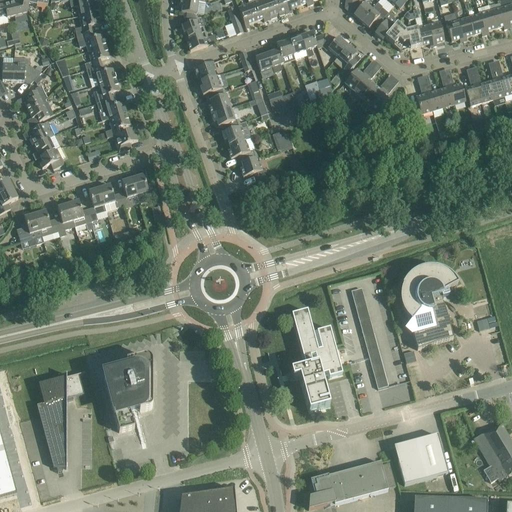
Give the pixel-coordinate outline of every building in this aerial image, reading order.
[(16,0),(15,4),(27,15),(29,4),(37,5),(37,4),(47,6),(48,0),(16,0)] [(80,18),(98,15),(96,3),(83,6),(81,0),(80,0),(70,2),(71,9),(77,7),(80,18)] [(268,22),(259,0),(250,0),(249,3),(250,6),(256,23),(263,21),(264,23),(268,22)] [(259,0),(268,22),(271,21),(270,18),(277,15),(271,0),(259,0)] [(283,0),(271,0),(277,15),(285,13),(286,16),(289,14),(283,0)] [(291,10),(299,8),(295,0),(283,0),(289,14),(292,13),(291,10)] [(363,1),(362,0),(346,0),(345,9),(358,5),(358,1),(363,1)] [(400,10),(408,0),(400,0),(395,6),(400,10)] [(197,11),(198,3),(181,1),(180,9),(182,9),(181,14),(184,15),(196,16),(197,11)] [(7,20),(27,15),(15,4),(4,6),(7,17),(7,18),(7,20)] [(361,23),(372,11),(364,4),(362,8),(358,5),(345,9),(345,10),(354,17),(361,23)] [(372,11),(361,23),(369,30),(373,25),(376,28),(388,14),(382,9),(383,8),(378,4),(372,11)] [(249,26),(256,23),(250,6),(238,10),(246,30),(250,29),(249,26)] [(510,27),(511,25),(511,6),(501,10),(507,30),(511,29),(510,27)] [(490,13),(488,7),(478,10),(480,16),(485,37),(489,36),(488,33),(496,31),(490,13)] [(231,20),(237,18),(234,10),(228,12),(231,20)] [(504,31),(507,30),(501,10),(490,13),(496,31),(503,29),(504,31)] [(415,20),(413,15),(410,16),(407,13),(402,19),(406,23),(415,20)] [(387,21),(384,19),(388,14),(376,28),(379,30),(375,35),(383,42),(385,39),(393,29),(386,23),(387,21)] [(76,38),(89,35),(88,35),(87,29),(100,26),(98,15),(80,18),(82,29),(75,30),(76,38)] [(201,29),(196,16),(184,15),(184,20),(186,26),(181,28),(184,36),(187,35),(188,40),(206,34),(204,28),(201,29)] [(457,23),(455,15),(444,18),(451,44),(459,41),(460,44),(464,43),(457,23)] [(482,38),(485,37),(480,16),(468,19),(474,37),(481,35),(482,38)] [(231,20),(237,36),(243,34),(237,18),(231,20)] [(466,39),(474,37),(468,19),(457,23),(464,43),(467,42),(466,39)] [(417,30),(417,27),(407,30),(399,23),(393,29),(385,39),(399,51),(401,49),(402,44),(404,45),(403,49),(404,52),(422,48),(417,30)] [(444,43),(442,33),(440,25),(428,27),(433,48),(437,47),(436,44),(444,43)] [(430,49),(433,48),(428,27),(417,30),(422,48),(429,46),(430,49)] [(206,34),(188,40),(190,44),(187,45),(190,53),(207,48),(205,41),(208,40),(206,34)] [(325,35),(314,39),(312,34),(300,38),(305,52),(308,59),(314,57),(311,50),(317,48),(317,50),(323,48),(325,35)] [(88,53),(106,48),(103,36),(90,40),(89,35),(76,38),(79,48),(86,48),(88,53)] [(337,58),(348,47),(338,39),(334,43),(325,35),(323,48),(327,52),(328,51),(337,58)] [(300,38),(288,42),(294,57),(295,60),(307,56),(305,52),(300,38)] [(21,49),(20,45),(19,40),(13,42),(14,46),(15,50),(21,49)] [(294,57),(288,42),(277,46),(278,51),(279,51),(282,61),(284,65),(295,61),(294,57)] [(348,47),(337,58),(334,62),(344,70),(346,68),(357,55),(348,47)] [(87,72),(99,68),(97,63),(110,59),(106,48),(88,53),(91,64),(85,66),(87,72)] [(281,67),(284,65),(282,61),(279,51),(278,51),(267,55),(272,70),(273,69),(274,74),(281,72),(282,71),(281,67)] [(250,67),(249,63),(245,54),(239,56),(242,65),(244,69),(250,67)] [(260,74),(272,70),(267,55),(255,60),(259,69),(260,74)] [(42,75),(30,68),(30,61),(14,61),(14,65),(13,83),(25,83),(30,86),(34,82),(42,75)] [(55,64),(63,79),(69,77),(64,61),(56,64),(55,64)] [(13,83),(14,65),(3,65),(3,66),(0,66),(0,65),(0,83),(2,83),(13,83)] [(217,78),(216,72),(213,65),(194,71),(197,79),(199,78),(201,83),(217,78)] [(98,87),(116,82),(113,70),(100,74),(99,68),(87,72),(89,80),(97,81),(98,87)] [(346,68),(344,70),(342,73),(346,76),(350,72),(346,68)] [(371,73),(367,69),(363,73),(365,75),(363,76),(357,71),(344,85),(353,93),(371,73)] [(501,72),(496,74),(503,99),(511,96),(511,87),(509,78),(502,80),(501,78),(503,77),(501,72)] [(375,76),(371,73),(353,93),(362,100),(374,86),(368,81),(370,79),(371,80),(375,76)] [(496,74),(491,75),(492,80),(494,80),(495,82),(487,84),(493,102),(494,107),(505,103),(503,99),(496,74)] [(212,94),(222,90),(217,78),(201,83),(203,88),(200,89),(203,97),(212,94)] [(479,78),(474,80),(482,105),(493,102),(487,84),(480,87),(479,84),(481,84),(479,78)] [(452,80),(447,82),(454,107),(466,104),(461,86),(452,88),(452,86),(454,85),(452,80)] [(474,80),(469,81),(471,87),(472,86),(473,89),(465,91),(470,109),(482,105),(474,80)] [(97,106),(109,102),(107,97),(120,93),(116,82),(98,87),(100,92),(93,94),(97,106)] [(447,82),(442,83),(443,89),(445,88),(446,90),(438,93),(443,110),(454,107),(447,82)] [(388,88),(384,84),(380,88),(382,90),(380,91),(374,86),(362,100),(371,108),(388,88)] [(430,87),(425,88),(432,113),(443,110),(438,93),(431,95),(430,92),(432,92),(430,87)] [(43,105),(46,104),(45,102),(47,100),(41,88),(35,90),(36,93),(27,97),(29,103),(25,105),(29,113),(43,105)] [(392,91),(388,88),(371,108),(380,115),(377,119),(383,124),(392,113),(386,108),(392,101),(385,96),(387,94),(388,95),(392,91)] [(425,88),(420,90),(421,95),(423,94),(424,97),(416,99),(421,117),(432,113),(425,88)] [(230,110),(224,90),(222,90),(212,94),(215,101),(210,102),(211,107),(209,108),(212,116),(230,110)] [(296,107),(298,106),(294,94),(282,98),(283,101),(286,109),(296,105),(296,107)] [(307,95),(302,97),(301,95),(295,97),(294,94),(298,106),(304,104),(304,102),(309,100),(307,95)] [(278,105),(276,106),(274,101),(269,102),(271,108),(272,107),(274,113),(286,109),(283,101),(277,103),(278,105)] [(109,121),(127,115),(123,104),(111,108),(109,102),(97,106),(99,112),(102,123),(109,121)] [(39,123),(49,118),(43,105),(29,113),(32,120),(37,118),(39,123)] [(77,111),(79,117),(90,114),(89,108),(77,111)] [(241,129),(240,125),(238,121),(235,122),(230,110),(212,116),(214,124),(217,123),(218,129),(227,126),(230,132),(222,135),(241,129)] [(67,114),(66,115),(69,120),(71,121),(75,119),(74,114),(72,111),(67,114)] [(114,138),(119,136),(117,130),(130,127),(127,115),(109,121),(112,132),(105,134),(107,140),(114,138)] [(48,124),(32,131),(35,137),(30,139),(34,146),(49,139),(49,140),(54,137),(48,124)] [(251,140),(251,139),(246,124),(240,125),(241,129),(222,135),(225,143),(227,142),(229,147),(245,141),(251,140)] [(292,148),(291,143),(287,132),(281,134),(284,145),(286,150),(292,148)] [(119,154),(131,151),(129,145),(138,142),(136,137),(133,138),(131,133),(119,136),(114,138),(116,145),(119,154)] [(286,150),(284,145),(281,134),(274,136),(280,152),(286,150)] [(62,151),(61,149),(55,137),(54,137),(49,140),(49,139),(34,146),(38,154),(42,152),(45,156),(45,157),(55,152),(55,151),(57,151),(60,149),(61,151),(62,151)] [(89,138),(83,139),(85,146),(91,144),(89,138)] [(250,154),(245,142),(251,140),(245,141),(229,147),(231,152),(228,153),(231,161),(244,156),(246,163),(241,165),(258,159),(255,152),(250,154)] [(65,158),(62,151),(61,151),(60,149),(57,151),(55,151),(55,152),(45,157),(45,156),(40,159),(43,164),(40,165),(42,170),(51,166),(53,172),(64,166),(61,160),(65,158)] [(99,152),(87,156),(89,164),(101,160),(99,152)] [(257,182),(267,179),(269,178),(267,170),(262,172),(258,159),(241,165),(243,170),(240,171),(243,179),(255,175),(257,182)] [(150,199),(156,198),(152,186),(146,187),(143,177),(132,180),(138,197),(148,194),(150,199)] [(0,196),(13,190),(8,180),(0,184),(0,196)] [(127,200),(138,197),(132,180),(122,183),(125,194),(119,196),(123,208),(129,206),(127,200)] [(123,208),(119,196),(113,197),(110,187),(99,190),(105,207),(115,204),(117,209),(123,208)] [(0,216),(2,215),(11,211),(8,205),(18,200),(13,190),(0,196),(0,216)] [(94,210),(105,207),(99,190),(89,193),(94,210),(88,211),(92,223),(97,222),(94,210)] [(92,223),(88,211),(82,213),(79,203),(68,206),(75,229),(76,233),(87,230),(88,232),(94,230),(92,223)] [(75,229),(68,206),(57,209),(61,220),(55,221),(60,239),(66,237),(65,232),(75,229)] [(60,239),(55,221),(49,223),(46,213),(35,216),(44,244),(44,243),(60,239)] [(37,246),(44,244),(35,216),(24,219),(26,225),(22,227),(23,231),(17,233),(21,245),(35,241),(37,246)] [(121,237),(115,239),(117,248),(123,246),(121,237)] [(446,292),(457,286),(455,282),(452,279),(449,277),(446,274),(441,272),(436,270),(435,271),(434,271),(430,270),(425,271),(421,272),(416,274),(411,277),(408,281),(405,284),(403,288),(404,288),(403,293),(402,299),(403,308),(406,315),(412,321),(405,330),(412,336),(413,336),(417,352),(427,349),(437,345),(445,342),(453,340),(442,299),(448,297),(446,292)] [(330,330),(313,335),(307,312),(292,317),(306,369),(291,373),(291,374),(286,376),(287,381),(293,380),(293,381),(300,379),(309,414),(330,408),(321,377),(328,375),(329,380),(342,376),(330,330)] [(487,320),(477,323),(479,333),(489,330),(487,320)] [(378,391),(388,388),(374,334),(363,337),(378,391)] [(413,353),(404,355),(406,365),(416,363),(413,353)] [(139,410),(140,414),(150,411),(151,410),(152,409),(152,408),(152,407),(152,365),(152,363),(152,362),(151,361),(149,359),(146,358),(144,358),(126,363),(129,374),(120,376),(119,373),(104,377),(119,434),(135,430),(130,412),(139,410)] [(85,374),(39,386),(44,405),(37,407),(54,470),(57,470),(58,474),(63,473),(63,470),(66,470),(66,471),(67,471),(67,403),(73,401),(73,399),(84,396),(79,377),(85,375),(85,374)] [(511,442),(502,425),(474,440),(489,467),(483,471),(491,484),(497,480),(499,483),(506,478),(506,479),(511,475),(511,442)] [(0,436),(0,499),(16,495),(0,436)] [(411,445),(395,449),(399,463),(398,463),(404,487),(448,475),(437,437),(410,444),(411,445)] [(335,507),(388,492),(381,464),(329,478),(329,479),(316,483),(317,487),(314,488),(316,497),(309,499),(308,511),(334,505),(335,507)] [(236,511),(234,491),(181,499),(179,511),(236,511)] [(486,511),(487,503),(414,500),(413,511),(486,511)]
